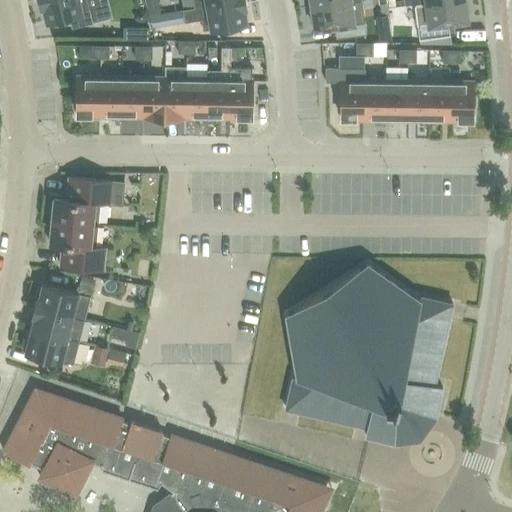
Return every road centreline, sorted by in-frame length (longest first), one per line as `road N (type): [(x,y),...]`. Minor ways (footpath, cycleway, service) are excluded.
road 1 (residential): [(289,154),(20,150)]
road 2 (residential): [(511,157),(289,154)]
road 3 (unclassified): [(511,302),(486,433),(458,502)]
road 4 (residential): [(0,306),(20,150)]
road 5 (residential): [(275,0),(289,154)]
road 6 (residential): [(20,150),(4,0)]
